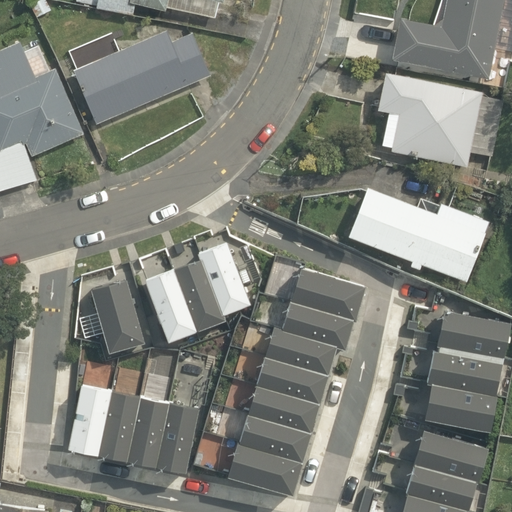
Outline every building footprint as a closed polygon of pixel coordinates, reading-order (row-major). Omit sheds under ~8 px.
[(100,0),(99,7),(134,14),(137,3),(132,2),(132,0),(100,0)] [(132,0),(132,2),(137,3),(166,10),(167,6),(217,19),(221,3),(225,4),(225,0),(132,0)] [(434,23),(401,16),(392,59),(489,79),(505,0),(447,0),(444,18),(434,23)] [(168,29),(74,69),(97,124),(212,75),(194,32),(173,41),(168,29)] [(25,144),(28,143),(33,156),(85,133),(56,68),(51,70),(39,43),(26,49),(21,39),(0,48),(0,150),(23,140),(25,144)] [(480,108),(484,92),(387,72),(379,109),(390,112),(383,145),(393,147),(392,151),(468,167),(471,152),(493,156),(502,112),(480,108)] [(0,150),(0,191),(38,180),(25,144),(23,140),(0,150)] [(487,232),(368,185),(349,235),(413,260),(411,265),(420,269),(422,264),(467,282),(487,232)] [(196,252),(198,258),(144,279),(167,341),(225,319),(223,314),(250,303),(226,241),(196,252)] [(280,328),(272,326),(225,475),(291,495),(336,346),(344,349),(352,320),(354,321),(364,285),(299,267),(290,299),(288,299),(280,328)] [(125,277),(90,288),(107,353),(144,342),(125,277)] [(425,380),(430,381),(423,417),(490,432),(497,395),(496,394),(510,323),(442,309),(434,345),(438,345),(437,351),(432,350),(425,380)] [(80,383),(67,447),(185,472),(198,407),(80,383)] [(406,492),(400,511),(471,511),(472,511),(469,510),(476,481),(478,481),(488,448),(422,429),(412,462),(413,463),(405,491),(406,492)] [(0,458),(0,475),(12,475),(12,459),(0,458)] [(56,511),(57,510),(0,501),(0,511),(56,511)]
